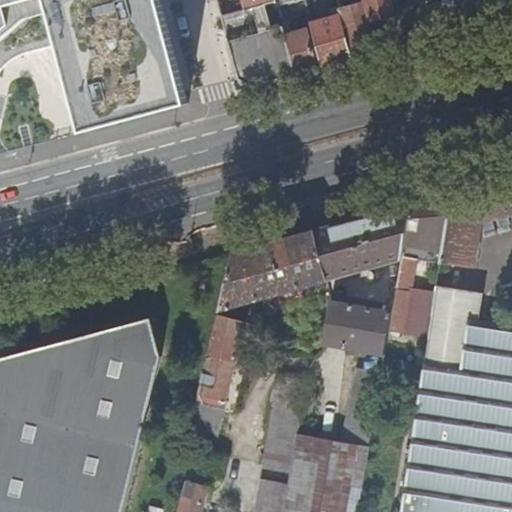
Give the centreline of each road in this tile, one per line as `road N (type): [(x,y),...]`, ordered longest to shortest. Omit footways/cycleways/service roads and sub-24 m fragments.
road 1 (primary): [(0,255),(511,118)]
road 2 (primary): [(511,72),(229,142)]
road 3 (primary): [(229,142),(0,202)]
road 4 (residential): [(229,142),(190,0)]
